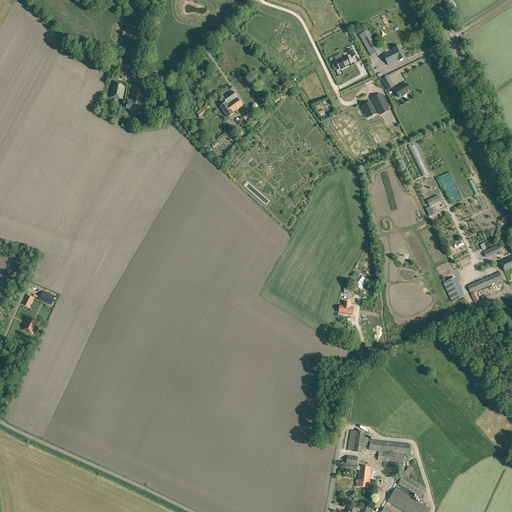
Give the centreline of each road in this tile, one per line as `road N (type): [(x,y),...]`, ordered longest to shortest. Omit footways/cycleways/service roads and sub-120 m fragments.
road 1 (unclassified): [(326,511),(348,389),(361,366),(511,293)]
road 2 (unclassified): [(192,511),(0,421)]
road 3 (secondary): [(511,170),(430,0)]
road 4 (unclassified): [(253,0),(165,84),(134,83)]
